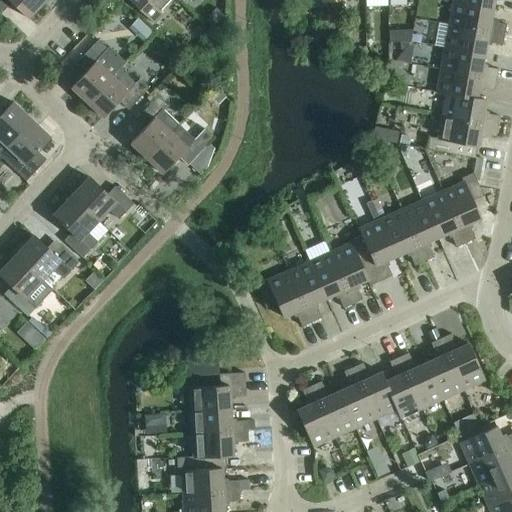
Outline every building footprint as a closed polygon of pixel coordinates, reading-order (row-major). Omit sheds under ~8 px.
[(43,3),(40,0),(0,0),(0,7),(7,0),(28,19),(43,3)] [(171,0),(127,0),(153,24),(162,15),(160,12),(171,0)] [(452,0),(452,3),(492,10),(494,0),(505,0),(510,1),(510,0),(452,0)] [(452,3),(448,25),(504,35),(506,25),(490,22),(492,10),(452,3)] [(130,26),(146,36),(151,26),(136,17),(130,26)] [(448,25),(444,48),(484,55),(486,43),(502,46),(504,35),(448,25)] [(207,32),(201,26),(196,31),(202,37),(207,32)] [(70,88),(86,103),(125,62),(109,47),(107,49),(98,40),(81,59),(90,68),(70,88)] [(410,65),(413,47),(407,45),(409,43),(396,43),(396,44),(391,43),(391,56),(399,57),(394,62),(410,65)] [(444,48),(440,70),(496,80),(497,70),(482,67),(484,55),(444,48)] [(125,62),(86,103),(103,119),(122,98),(131,107),(149,88),(139,79),(135,84),(119,69),(125,63),(125,62)] [(179,71),(184,76),(192,68),(186,62),(179,71)] [(436,93),(445,95),(445,94),(476,100),(476,99),(478,88),(494,90),(496,80),(440,70),(436,93)] [(445,95),(441,117),(497,127),(499,117),(483,114),(485,101),(476,99),(476,100),(445,94),(445,95)] [(130,144),(146,159),(178,125),(162,110),(167,105),(157,96),(140,115),(149,123),(130,144)] [(0,151),(30,120),(12,103),(0,115),(0,151)] [(497,127),(441,117),(437,140),(429,139),(427,150),(461,157),(474,159),(477,147),(479,134),(495,137),(497,127)] [(30,120),(0,151),(0,157),(26,182),(46,160),(37,152),(49,138),(30,120)] [(178,125),(146,159),(162,174),(182,154),(191,163),(214,138),(204,129),(194,140),(178,125)] [(373,130),(372,139),(381,141),(383,129),(374,127),(373,130)] [(461,157),(458,170),(473,173),(475,159),(474,159),(461,157)] [(463,183),(442,192),(465,243),(475,239),(468,225),(480,219),(472,201),(483,196),(473,173),(461,179),(463,183)] [(89,178),(71,197),(97,221),(108,210),(118,220),(133,204),(115,187),(107,195),(89,178)] [(442,192),(421,201),(438,238),(449,233),(456,248),(465,243),(442,192)] [(97,242),(107,231),(97,221),(71,197),(53,215),(72,233),(64,241),(82,258),(97,242)] [(421,201),(401,210),(424,262),(433,258),(427,243),(438,238),(421,201)] [(385,217),(380,220),(396,257),(408,252),(414,266),(424,262),(401,210),(385,217)] [(385,217),(382,211),(377,214),(380,220),(385,217)] [(380,220),(377,214),(371,216),(374,222),(380,220)] [(358,229),(361,236),(362,236),(372,258),(360,264),(367,280),(367,281),(369,286),(391,276),(385,262),(396,257),(380,220),(374,222),(358,229)] [(34,236),(15,256),(41,281),(53,268),(63,278),(78,262),(60,245),(52,254),(34,236)] [(350,244),(330,253),(353,304),(362,300),(356,285),(367,281),(367,280),(360,264),(372,258),(362,236),(361,236),(349,241),(350,244)] [(330,253),(309,262),(325,299),(337,294),(343,308),(353,304),(330,253)] [(52,291),(41,281),(15,256),(0,272),(0,275),(17,291),(9,299),(27,317),(42,301),(52,291)] [(309,262),(288,271),(311,323),(320,319),(314,304),(325,299),(309,262)] [(311,323),(288,271),(266,281),(255,286),(266,309),(277,304),(283,318),(295,313),(301,327),(311,323)] [(0,329),(1,330),(16,314),(0,299),(0,329)] [(44,329),(41,333),(47,338),(53,332),(49,329),(44,329)] [(450,335),(440,339),(463,391),(485,381),(468,344),(456,349),(450,335)] [(437,358),(426,363),(442,400),(463,391),(440,339),(431,344),(437,358)] [(408,354),(398,358),(421,410),(442,400),(426,363),(414,368),(408,354)] [(395,377),(385,381),(384,382),(397,410),(396,411),(400,419),(421,410),(398,358),(389,362),(395,377)] [(362,364),(353,368),(376,420),(396,411),(397,410),(384,382),(385,381),(381,373),(369,378),(362,364)] [(350,387),(338,392),(355,429),(376,420),(353,368),(343,372),(350,387)] [(188,389),(190,412),(230,410),(230,397),(246,397),(244,373),(219,375),(220,387),(188,389)] [(321,382),(311,386),(334,438),(355,429),(338,392),(327,397),(321,382)] [(334,438),(311,386),(302,391),(308,405),(296,411),(313,448),(334,438)] [(190,412),(191,435),(248,432),(248,430),(247,421),(231,422),(230,410),(190,412)] [(459,443),(469,465),(511,445),(511,434),(502,439),(496,427),(459,443)] [(191,435),(192,457),(192,458),(201,457),(202,471),(222,470),(226,470),(225,457),(233,456),(232,443),(248,442),(248,432),(191,435)] [(436,446),(431,436),(426,438),(423,444),(426,450),(436,446)] [(511,445),(469,465),(478,486),(511,470),(511,462),(510,458),(511,457),(511,445)] [(420,462),(414,450),(406,454),(411,466),(420,462)] [(181,472),(182,495),(239,492),(238,482),(238,481),(223,482),(222,470),(202,471),(201,457),(192,458),(192,457),(176,458),(177,473),(181,472)] [(385,462),(373,467),(377,477),(389,472),(385,462)] [(325,468),(318,471),(324,483),(335,478),(332,471),(325,468)] [(431,470),(425,473),(429,482),(435,479),(431,470)] [(511,470),(478,486),(487,507),(511,495),(511,470)] [(238,482),(239,492),(249,491),(249,481),(238,482)] [(445,491),(437,494),(441,501),(448,498),(445,491)] [(182,495),(183,511),(224,511),(224,503),(240,502),(239,492),(182,495)] [(511,511),(511,495),(487,507),(489,511),(511,511)] [(400,511),(395,500),(386,504),(390,511),(400,511)]
